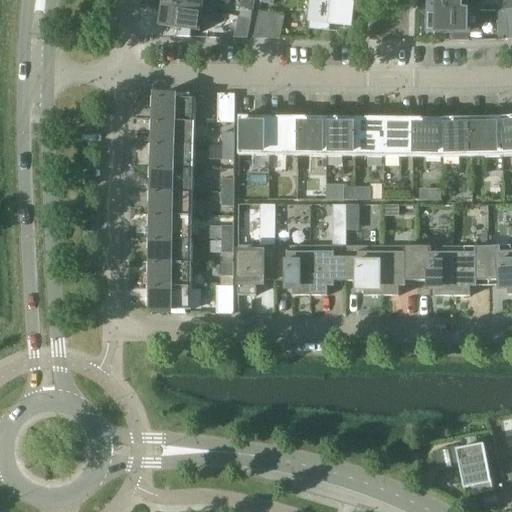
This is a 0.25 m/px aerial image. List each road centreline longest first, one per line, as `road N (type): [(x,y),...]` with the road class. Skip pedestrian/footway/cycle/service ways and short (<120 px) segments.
road 1 (residential): [(116,332),(511,334)]
road 2 (residential): [(511,77),(121,72)]
road 3 (residential): [(431,511),(298,467),(102,451)]
road 4 (tertiary): [(39,400),(24,70)]
road 5 (tertiary): [(49,71),(61,401)]
road 6 (residential): [(116,332),(121,72)]
